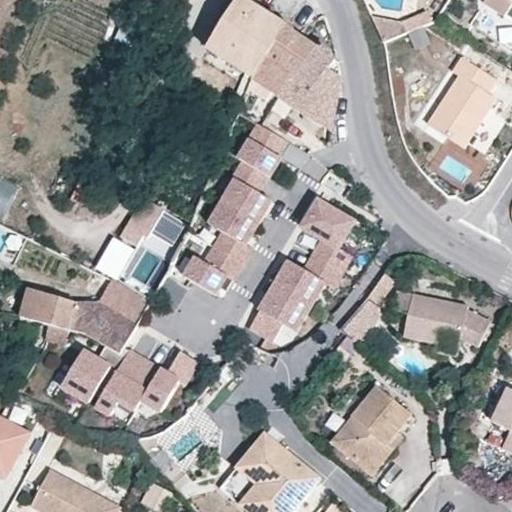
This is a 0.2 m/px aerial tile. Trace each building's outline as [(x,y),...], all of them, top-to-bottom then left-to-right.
[(210,51),(246,72),(256,78),(288,27),(243,0),(210,51)] [(511,0),(486,0),(487,1),(507,15),(511,6),(511,0)] [(511,50),(511,22),(481,4),(469,24),(511,50)] [(424,11),(400,20),(405,31),(429,22),(424,11)] [(371,15),(382,41),(405,31),(400,20),(371,15)] [(289,25),(288,27),(256,78),(255,81),(284,98),(319,48),(295,31),(295,29),(289,25)] [(319,48),(284,98),(329,127),(340,74),(338,63),(328,58),(332,53),(326,47),(323,52),(319,48)] [(482,115),(495,95),(487,90),(497,77),(463,53),(453,67),(460,73),(427,120),(461,144),(482,115)] [(255,81),(256,78),(246,72),(235,97),(246,101),(255,81)] [(501,99),(495,95),(482,115),(488,119),(501,99)] [(283,138),(255,121),(246,135),(247,136),(235,156),(241,159),(262,172),(265,174),(277,154),(274,152),(283,138)] [(252,188),(262,172),(241,159),(231,175),(234,177),(220,199),(253,220),(267,197),(252,188)] [(351,217),(315,196),(299,223),(319,235),(310,250),(341,269),(350,253),(335,244),(351,217)] [(143,199),(118,237),(133,246),(140,235),(143,237),(161,210),(143,199)] [(240,241),(253,220),(220,199),(207,221),(218,227),(208,244),(238,262),(248,246),(240,241)] [(238,262),(208,244),(199,259),(192,255),(181,273),(212,292),(223,274),(228,277),(238,262)] [(341,269),(310,250),(301,265),(286,256),(271,280),(307,302),(322,278),(332,284),(341,269)] [(366,299),(340,328),(354,339),(379,310),(376,308),(395,282),(383,274),(366,299)] [(148,299),(111,280),(100,300),(135,321),(148,299)] [(307,302),(271,280),(246,322),(269,336),(279,320),(292,327),(307,302)] [(80,332),(118,353),(119,350),(135,321),(100,300),(75,302),(22,284),(14,314),(34,318),(48,322),(66,327),(80,332)] [(403,336),(436,342),(437,337),(459,342),(477,350),(490,323),(465,312),(467,304),(395,290),(391,310),(407,313),(403,336)] [(66,327),(48,322),(44,335),(62,340),(66,327)] [(456,354),(459,342),(437,337),(436,342),(435,350),(456,354)] [(160,369),(129,350),(95,407),(110,416),(118,403),(133,412),(141,400),(160,369)] [(109,368),(81,351),(61,386),(89,403),(109,368)] [(183,384),(197,361),(180,351),(167,373),(160,369),(141,400),(160,411),(179,381),(183,384)] [(408,412),(374,384),(349,415),(355,420),(334,445),(368,473),(389,447),(383,442),(394,430),(408,412)] [(511,389),(494,423),(511,431),(511,432),(503,449),(511,453),(511,389)] [(27,430),(0,415),(0,472),(3,474),(27,430)] [(355,420),(349,415),(328,440),(334,445),(355,420)] [(276,440),(263,429),(257,436),(270,447),(276,440)] [(400,434),(394,430),(383,442),(389,447),(400,434)] [(258,476),(236,502),(247,511),(287,511),(318,476),(276,440),(270,447),(257,436),(238,459),(258,476)] [(258,476),(238,459),(233,465),(247,477),(230,497),(236,502),(258,476)] [(62,511),(118,511),(121,507),(53,470),(33,507),(41,511),(59,511),(60,511),(62,511)]
